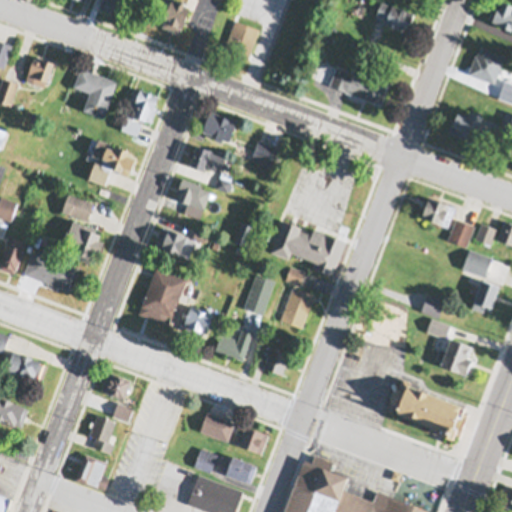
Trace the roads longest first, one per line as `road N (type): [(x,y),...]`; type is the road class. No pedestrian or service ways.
road 1 (residential): [(473,482),(0,304)]
road 2 (residential): [(402,154),(0,0)]
road 3 (residential): [(266,511),(402,154)]
road 4 (residential): [(93,340),(194,74)]
road 5 (residential): [(26,511),(93,340)]
road 6 (residential): [(402,154),(457,0)]
road 7 (tertiary): [(461,511),(511,380)]
